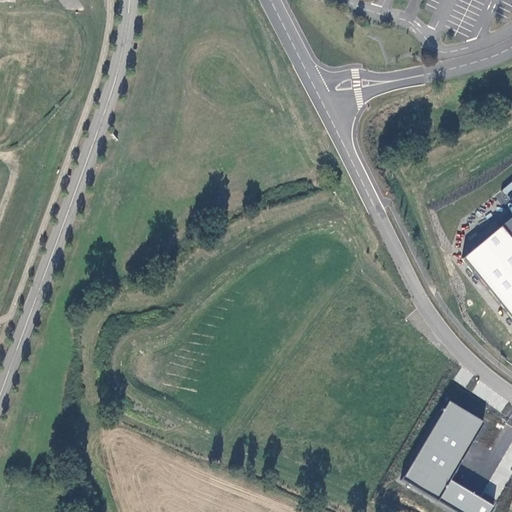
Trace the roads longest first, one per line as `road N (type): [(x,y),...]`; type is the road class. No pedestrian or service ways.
road 1 (track): [(432,319),(406,313),(371,278),(241,448),(386,511)]
road 2 (unclassified): [(129,0),(115,78),(0,394)]
road 3 (unclassified): [(324,110),(432,319),(511,393)]
